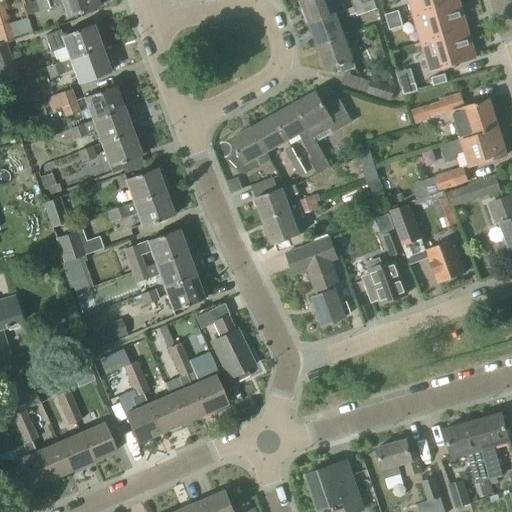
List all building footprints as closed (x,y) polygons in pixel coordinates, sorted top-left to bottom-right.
[(95,0),(37,0),(22,5),(25,16),(62,4),(66,17),(97,6),(95,0)] [(304,0),(301,1),(309,25),(336,15),(345,12),(372,1),(371,0),(354,0),(350,1),(352,5),(344,8),(341,0),(304,0)] [(406,0),(411,16),(459,2),(458,0),(406,0)] [(372,1),(345,12),(347,18),(355,14),(356,17),(376,10),(373,1),(372,1)] [(468,31),(459,2),(411,16),(419,45),(468,31)] [(387,23),(400,19),(397,11),(384,16),(387,23)] [(336,15),(309,25),(317,47),(344,37),(336,15)] [(400,19),(387,23),(389,30),(402,26),(400,19)] [(12,38),(8,24),(7,21),(0,23),(0,43),(12,39),(12,38)] [(59,30),(44,36),(50,53),(52,52),(64,48),(69,59),(69,60),(100,49),(94,33),(91,25),(61,36),(59,30)] [(476,60),(468,31),(419,45),(428,74),(476,60)] [(344,37),(317,47),(326,70),(339,65),(341,74),(355,69),(352,60),(353,60),(344,37)] [(5,42),(0,43),(0,84),(18,79),(5,42)] [(57,63),(45,67),(49,79),(73,70),(77,83),(108,72),(100,49),(69,60),(69,59),(57,63)] [(370,82),(344,73),(341,85),(390,102),(395,89),(394,87),(371,80),(370,82)] [(444,75),(430,79),(432,86),(446,82),(444,75)] [(50,97),(45,84),(39,86),(44,100),(46,99),(50,112),(60,108),(63,117),(78,112),(70,89),(50,97)] [(414,84),(401,88),(403,95),(417,91),(414,84)] [(91,121),(122,110),(114,87),(83,98),(91,121)] [(294,104),(317,143),(352,124),(349,117),(337,96),(322,104),(315,92),(294,104)] [(465,108),(464,107),(460,93),(439,99),(440,102),(424,107),(412,110),(415,122),(428,118),(443,113),(444,115),(451,113),(460,140),(468,137),(497,128),(489,100),(465,108)] [(330,168),(317,143),(294,104),(273,116),(287,141),(298,135),(311,158),(309,160),(317,175),(330,168)] [(100,144),(131,132),(122,110),(91,121),(61,132),(65,143),(95,132),(100,144)] [(28,116),(17,116),(17,125),(27,126),(28,116)] [(266,153),(287,141),(273,116),(252,128),(266,153)] [(266,153),(252,128),(230,140),(236,152),(228,160),(243,175),(270,160),(266,153)] [(468,137),(460,140),(441,146),(446,162),(455,159),(454,156),(464,154),(468,167),(506,155),(497,128),(468,137)] [(131,132),(100,144),(108,167),(111,174),(123,169),(120,162),(139,155),(131,132)] [(80,163),(95,157),(92,146),(76,152),(80,163)] [(366,183),(378,179),(371,157),(369,148),(351,157),(360,164),(366,183)] [(299,178),(306,174),(292,149),(285,152),(299,178)] [(132,203),(163,192),(155,169),(125,180),(123,174),(114,177),(119,190),(127,187),(132,203)] [(434,178),(433,178),(437,192),(438,191),(467,182),(462,169),(434,178)] [(48,188),(56,185),(51,173),(38,178),(42,190),(48,188)] [(477,184),(456,191),(460,204),(481,197),(477,184)] [(263,222),(290,212),(286,199),(298,195),(295,185),(282,190),(282,189),(255,199),(263,222)] [(132,203),(105,212),(109,224),(136,214),(141,226),(172,215),(163,192),(132,203)] [(498,207),(490,210),(495,225),(500,224),(506,241),(502,243),(509,263),(511,262),(511,195),(496,201),(498,207)] [(298,209),(316,202),(314,196),(296,202),(298,209)] [(50,229),(68,223),(59,197),(42,204),(50,229)] [(457,224),(448,200),(433,206),(439,221),(441,220),(444,229),(457,224)] [(301,215),(319,209),(316,202),(298,209),(301,215)] [(408,204),(389,212),(402,245),(421,238),(408,204)] [(290,212),(263,222),(272,245),(299,235),(290,212)] [(63,263),(84,256),(103,249),(98,237),(85,241),(79,223),(53,232),(55,238),(54,239),(63,263)] [(130,273),(185,254),(177,230),(146,242),(146,241),(122,250),(130,273)] [(404,252),(402,247),(396,230),(382,236),(390,257),(404,252)] [(339,283),(332,262),(338,260),(330,237),(284,254),(293,276),(307,271),(316,297),(311,298),(322,326),(345,317),(340,304),(354,299),(347,280),(339,283)] [(452,241),(426,250),(438,283),(464,273),(452,241)] [(163,287),(194,276),(185,254),(130,273),(134,284),(159,275),(163,287)] [(84,256),(63,263),(74,294),(92,287),(83,262),(86,261),(84,256)] [(380,305),(407,295),(394,261),(368,270),(369,275),(361,278),(371,304),(379,301),(380,305)] [(194,276),(163,287),(171,310),(202,299),(194,276)] [(154,290),(139,295),(143,306),(158,300),(154,290)] [(7,331),(18,328),(17,326),(22,324),(13,295),(0,299),(0,361),(9,359),(0,331),(7,329),(7,331)] [(213,322),(208,311),(194,318),(200,330),(212,324),(219,338),(210,343),(228,378),(230,377),(233,383),(248,376),(245,370),(253,366),(236,330),(235,330),(227,315),(213,322)] [(120,320),(100,326),(105,340),(125,333),(120,320)] [(180,361),(187,358),(180,343),(166,348),(172,362),(179,359),(180,361)] [(181,424),(203,414),(185,374),(192,371),(187,358),(180,361),(179,359),(172,362),(178,377),(177,378),(182,390),(168,395),(181,424)] [(135,378),(136,380),(142,377),(135,362),(122,367),(128,381),(135,378)] [(185,374),(203,414),(225,404),(213,376),(201,382),(195,370),(192,371),(185,374)] [(128,381),(134,396),(142,394),(148,391),(142,377),(136,380),(135,378),(128,381)] [(69,409),(75,407),(71,397),(73,396),(71,390),(62,393),(56,396),(62,409),(68,407),(69,409)] [(159,433),(147,405),(142,394),(134,396),(133,396),(138,408),(124,415),(124,416),(115,420),(120,432),(129,428),(136,443),(159,433)] [(159,433),(181,424),(168,395),(147,405),(159,433)] [(68,407),(62,409),(56,396),(55,396),(68,426),(81,420),(75,407),(69,409),(68,407)] [(10,415),(18,432),(25,429),(24,426),(31,423),(24,409),(10,415)] [(472,422),(489,481),(496,479),(502,477),(494,446),(509,442),(508,438),(511,436),(509,429),(506,429),(501,413),(472,422)] [(476,484),(489,481),(472,422),(443,430),(451,458),(467,454),(476,484)] [(37,439),(31,423),(24,426),(25,429),(18,432),(23,444),(22,444),(22,446),(31,442),(30,442),(37,439)] [(79,434),(92,462),(114,452),(102,424),(79,434)] [(70,472),(92,462),(79,434),(57,443),(70,472)] [(410,454),(406,440),(376,449),(385,479),(400,475),(397,465),(403,463),(407,477),(422,473),(416,453),(410,454)] [(48,481),(35,453),(31,442),(22,446),(27,456),(13,462),(25,491),(48,481)] [(48,481),(70,472),(57,443),(35,453),(48,481)] [(359,497),(346,461),(306,475),(318,511),(332,506),(334,511),(332,511),(360,511),(365,510),(360,496),(359,497)] [(421,482),(427,501),(417,504),(419,511),(444,511),(441,498),(434,478),(421,482)] [(496,479),(489,481),(491,487),(498,485),(496,479)] [(455,509),(470,504),(463,480),(447,485),(455,509)] [(233,511),(225,491),(202,501),(207,511),(233,511)] [(207,511),(202,501),(180,511),(181,511),(207,511)]
